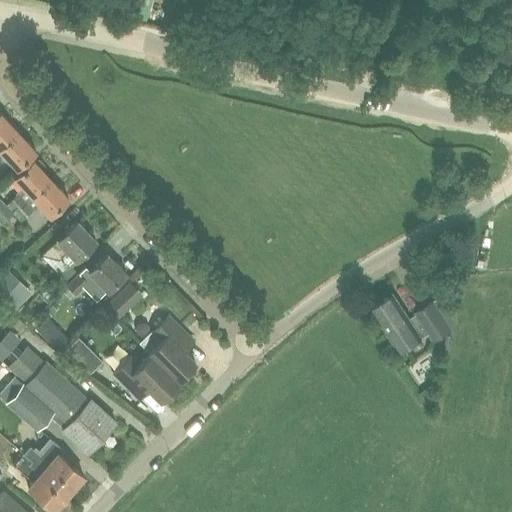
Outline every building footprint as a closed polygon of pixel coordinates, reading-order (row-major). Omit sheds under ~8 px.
[(0,146),(18,131),(0,111),(0,146)] [(35,150),(18,131),(0,146),(0,149),(16,167),(35,150)] [(13,213),(51,178),(43,169),(45,165),(39,158),(35,160),(33,158),(14,176),(24,187),(18,192),(18,193),(5,205),(13,213)] [(51,178),(13,213),(20,221),(40,204),(49,215),(69,197),(51,178)] [(60,258),(67,265),(75,257),(76,257),(95,239),(76,220),(57,238),(68,250),(60,258)] [(96,300),(125,271),(107,253),(89,271),(84,266),(65,285),(76,295),(85,287),(96,300)] [(410,320),(394,294),(371,309),(388,335),(399,352),(427,334),(432,342),(451,331),(433,302),(415,314),(416,316),(410,320)] [(107,304),(120,317),(128,309),(115,296),(107,304)] [(160,340),(152,348),(181,376),(184,372),(185,373),(186,374),(187,374),(188,375),(189,375),(190,375),(192,374),(193,374),(194,373),(195,372),(195,371),(196,370),(196,369),(196,368),(196,366),(196,365),(195,364),(194,363),(195,361),(178,345),(188,335),(168,314),(151,331),(160,340)] [(25,383),(45,361),(9,327),(0,337),(0,359),(24,382),(25,383)] [(65,337),(55,327),(45,338),(55,348),(65,337)] [(93,372),(105,360),(82,336),(66,351),(93,372)] [(181,376),(152,348),(148,352),(150,354),(138,365),(130,356),(113,373),(134,393),(143,383),(160,400),(161,399),(163,400),(164,401),(165,401),(166,401),(168,401),(169,401),(170,400),(171,399),(172,398),(172,397),(173,396),(173,395),(173,394),(173,393),(173,391),(172,390),(171,389),(179,381),(177,379),(181,376)] [(46,359),(45,361),(25,383),(24,382),(23,382),(14,375),(0,391),(0,393),(7,400),(37,427),(48,414),(54,419),(63,427),(89,399),(84,395),(85,395),(46,359)] [(428,408),(436,402),(436,392),(427,388),(418,393),(419,403),(428,408)] [(90,398),(89,399),(63,427),(86,448),(86,449),(88,450),(115,420),(114,419),(113,419),(90,398)] [(83,476),(57,453),(61,448),(52,441),(40,455),(30,446),(23,454),(31,461),(28,465),(64,497),(73,487),(76,491),(83,483),(80,479),(83,476)] [(31,461),(23,454),(22,453),(13,464),(33,482),(28,487),(54,509),(64,497),(28,465),(31,461)] [(0,511),(28,511),(3,490),(0,494),(0,511)]
